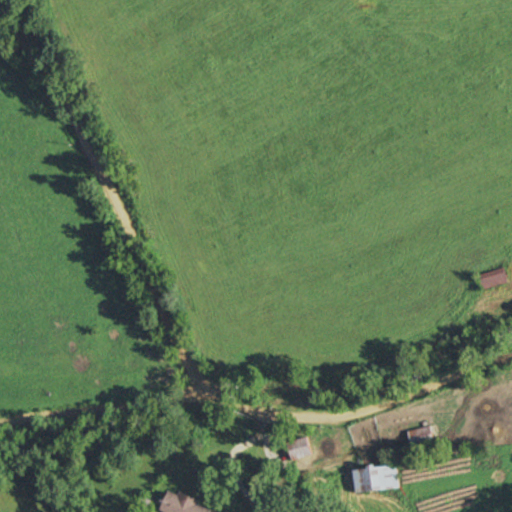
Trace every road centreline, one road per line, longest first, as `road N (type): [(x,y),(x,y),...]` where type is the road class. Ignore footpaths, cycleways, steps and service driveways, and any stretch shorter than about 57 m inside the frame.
road 1 (residential): [(511,357),(345,423),(264,415),(208,394),(0,435)]
road 2 (residential): [(208,394),(92,159),(0,16)]
